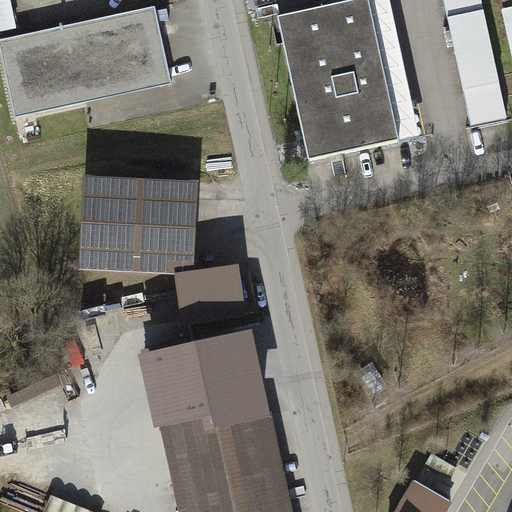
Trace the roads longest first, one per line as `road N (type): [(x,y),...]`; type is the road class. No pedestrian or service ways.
road 1 (residential): [(333,511),(266,221)]
road 2 (residential): [(511,151),(266,221)]
road 3 (residential): [(266,221),(222,0)]
road 4 (track): [(321,452),(342,448),(511,352)]
